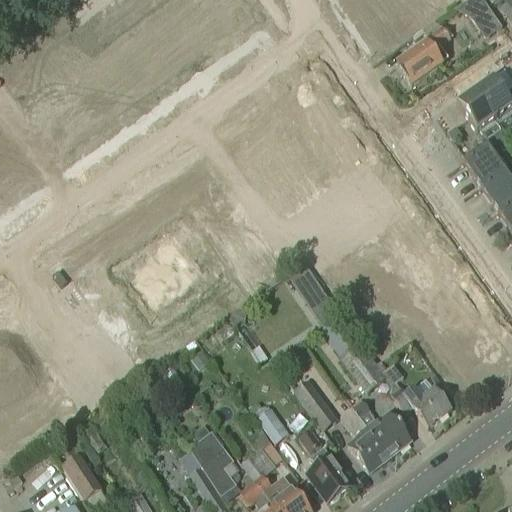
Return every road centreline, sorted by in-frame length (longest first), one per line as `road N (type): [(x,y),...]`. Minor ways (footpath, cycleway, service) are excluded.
road 1 (residential): [(0,260),(321,28)]
road 2 (residential): [(511,303),(393,134)]
road 3 (tertiary): [(392,511),(511,420)]
road 4 (residential): [(393,134),(511,50)]
road 5 (residential): [(393,134),(321,28)]
